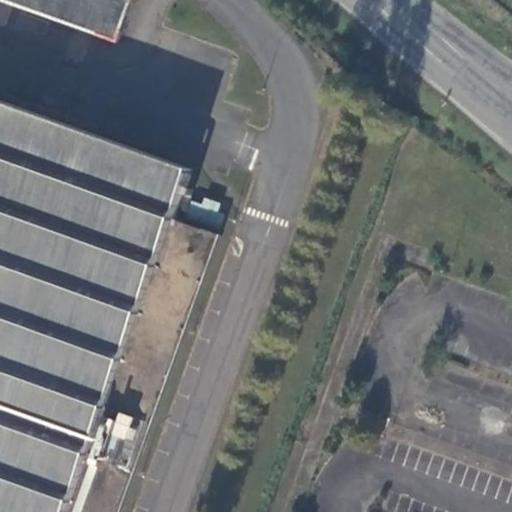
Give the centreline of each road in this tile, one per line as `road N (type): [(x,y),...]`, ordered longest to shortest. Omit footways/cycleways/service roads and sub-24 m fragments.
road 1 (tertiary): [(384,12),(511,117)]
road 2 (tertiary): [(511,76),(456,39),(384,12)]
